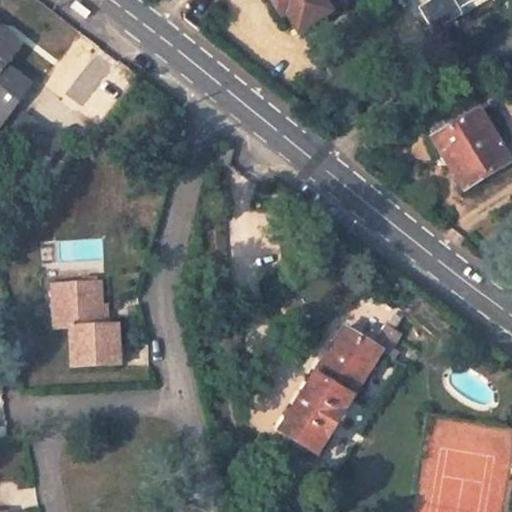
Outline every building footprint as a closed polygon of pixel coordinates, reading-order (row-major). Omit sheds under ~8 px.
[(265,0),(276,17),(283,13),(296,33),(337,8),(331,0),(265,0)] [(18,45),(0,31),(0,119),(28,84),(3,64),(18,45)] [(354,63),(370,52),(354,33),(339,43),(354,63)] [(464,189),(510,161),(478,110),(471,115),(450,128),(447,122),(446,120),(430,130),(435,137),(433,138),(464,189)] [(471,115),(468,110),(447,122),(450,128),(471,115)] [(0,141),(0,142),(38,171),(60,142),(22,113),(0,141)] [(175,142),(160,137),(154,150),(161,153),(159,161),(169,166),(175,142)] [(174,167),(181,145),(175,142),(169,166),(174,167)] [(26,172),(13,162),(0,179),(0,195),(3,198),(26,172)] [(117,325),(103,326),(100,286),(62,286),(63,304),(56,304),(57,327),(73,327),(75,365),(120,364),(117,325)] [(316,455),(380,352),(344,329),(280,430),(316,455)]
